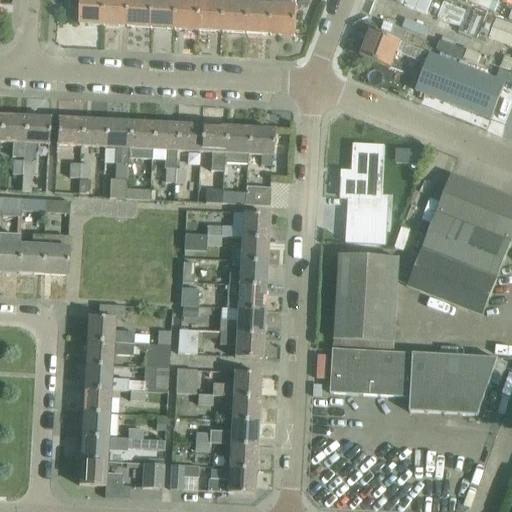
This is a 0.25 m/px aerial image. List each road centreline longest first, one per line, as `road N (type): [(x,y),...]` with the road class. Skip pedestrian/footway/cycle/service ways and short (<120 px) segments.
road 1 (residential): [(292,511),(317,86)]
road 2 (residential): [(27,71),(317,86)]
road 3 (residential): [(37,511),(48,316),(0,314)]
road 4 (residential): [(317,86),(511,164)]
